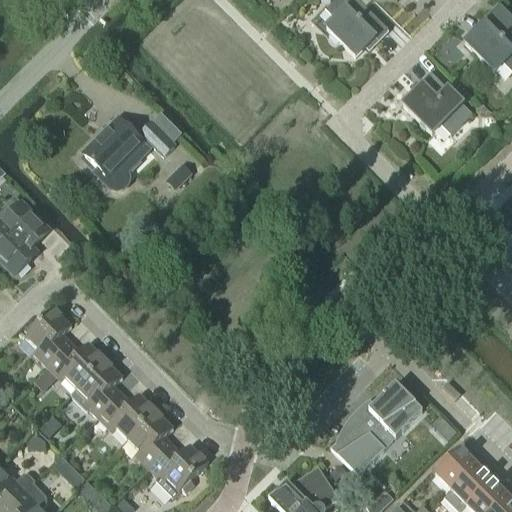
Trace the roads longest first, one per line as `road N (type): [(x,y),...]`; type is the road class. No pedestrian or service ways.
road 1 (residential): [(0,330),(39,290),(62,286),(216,441),(246,447)]
road 2 (residential): [(434,221),(347,136),(346,125),(467,2)]
road 3 (residential): [(246,447),(289,449),(387,353)]
road 4 (residential): [(246,447),(263,384),(343,309)]
road 5 (residential): [(511,476),(387,353)]
road 6 (residential): [(0,110),(110,0)]
road 7 (residential): [(343,309),(434,221)]
